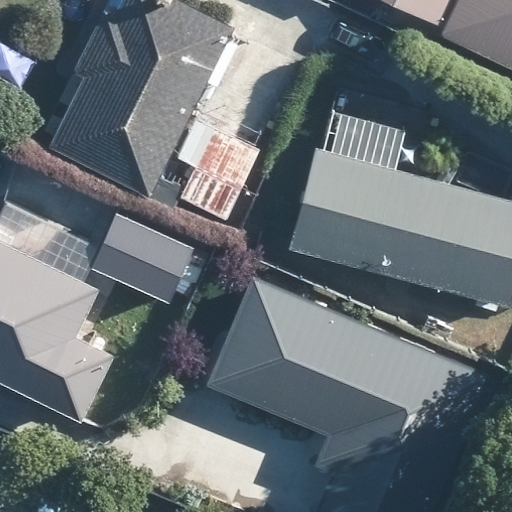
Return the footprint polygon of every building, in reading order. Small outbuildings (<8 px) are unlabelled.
[(37,143),(140,194),(197,81),(223,93),(242,52),(214,38),(220,25),(170,0),(107,0),(102,11),(92,6),(61,69),(70,75),(37,143)] [(445,0),(392,0),(436,20),(445,0)] [(511,0),(462,0),(446,38),(511,67),(511,0)] [(408,129),(329,107),(290,245),(504,305),(509,288),(511,289),(511,199),(397,168),(408,129)] [(217,214),(250,150),(188,118),(155,182),(217,214)] [(62,334),(85,287),(0,244),(0,386),(69,420),(102,354),(83,345),(62,334)] [(428,511),(485,375),(255,279),(211,385),(337,437),(320,477),(333,482),(320,511),(428,511)]
